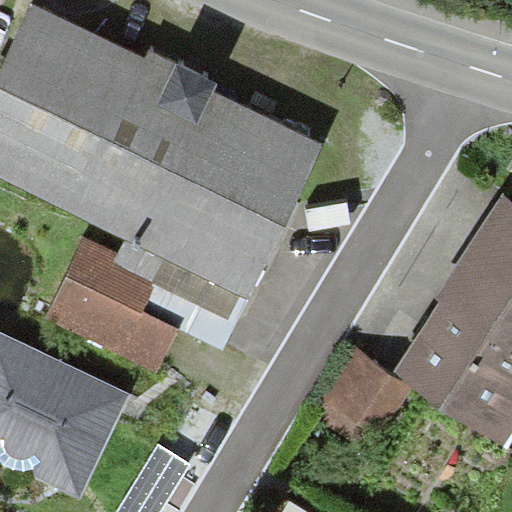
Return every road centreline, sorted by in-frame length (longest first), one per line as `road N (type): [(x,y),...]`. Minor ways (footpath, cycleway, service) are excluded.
road 1 (residential): [(469,66),(430,145),(207,511)]
road 2 (secondary): [(269,0),(469,66)]
